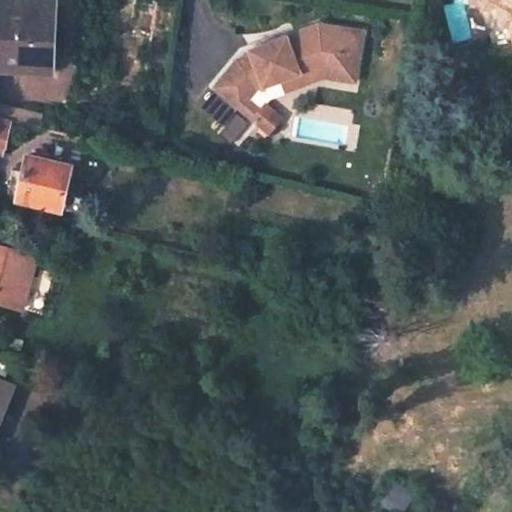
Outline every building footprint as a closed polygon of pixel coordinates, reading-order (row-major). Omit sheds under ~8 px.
[(59,0),(0,0),(0,16),(8,18),(2,61),(26,65),(27,56),(46,59),(49,42),(55,43),(59,0)] [(511,0),(495,0),(500,17),(507,16),(511,32),(511,0)] [(8,18),(0,16),(0,61),(2,61),(8,18)] [(236,54),(213,81),(251,112),(258,104),(244,93),(255,82),(280,73),(298,67),(323,71),(337,73),(338,63),(355,66),(362,25),(317,18),(249,43),(251,49),(236,54)] [(355,66),(338,63),(337,73),(354,76),(355,66)] [(279,110),(263,98),(258,104),(251,112),(266,125),(279,110)] [(26,145),(17,193),(68,203),(79,154),(26,145)] [(20,290),(30,247),(0,238),(0,294),(17,300),(20,290)] [(0,396),(9,372),(0,368),(0,396)]
